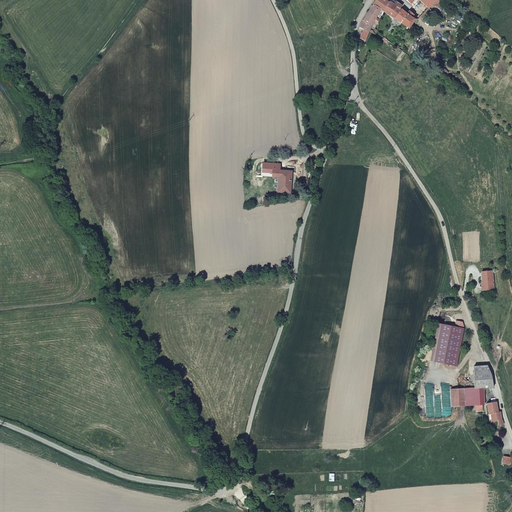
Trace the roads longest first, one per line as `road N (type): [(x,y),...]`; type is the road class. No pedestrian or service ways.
road 1 (residential): [(327,151),(233,485),(133,478),(0,422)]
road 2 (residential): [(352,88),(443,224),(511,428)]
road 3 (track): [(139,0),(61,96),(44,148)]
road 4 (unclassified): [(272,0),(292,48),(302,135),(327,151)]
